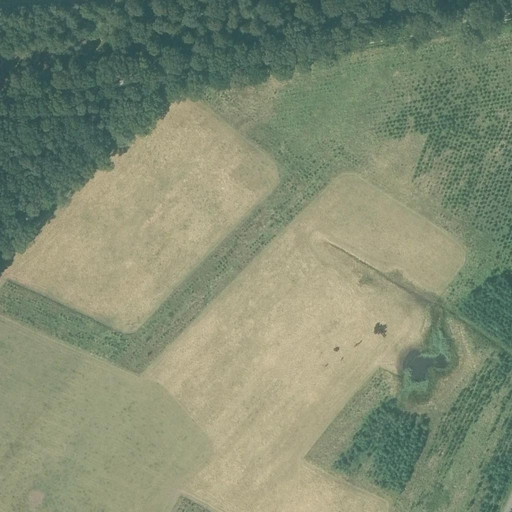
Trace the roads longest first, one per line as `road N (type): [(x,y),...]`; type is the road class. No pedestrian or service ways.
road 1 (track): [(0,95),(511,13)]
road 2 (track): [(158,78),(0,244)]
